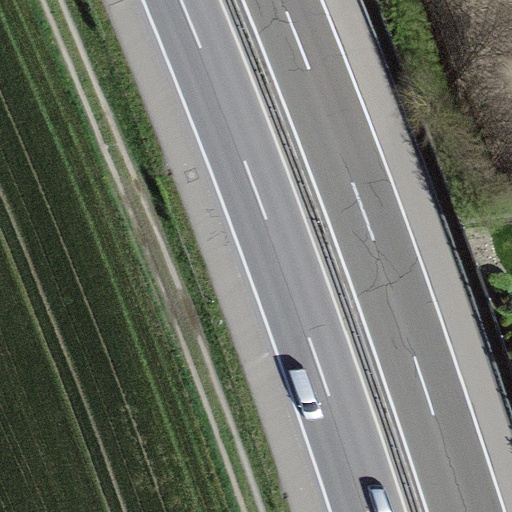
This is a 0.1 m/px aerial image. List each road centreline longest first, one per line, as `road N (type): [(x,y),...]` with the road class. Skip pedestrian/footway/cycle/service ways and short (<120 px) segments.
road 1 (track): [(253,511),(200,361),(51,0)]
road 2 (motorway): [(179,0),(366,511)]
road 3 (motorway): [(466,511),(282,0)]
